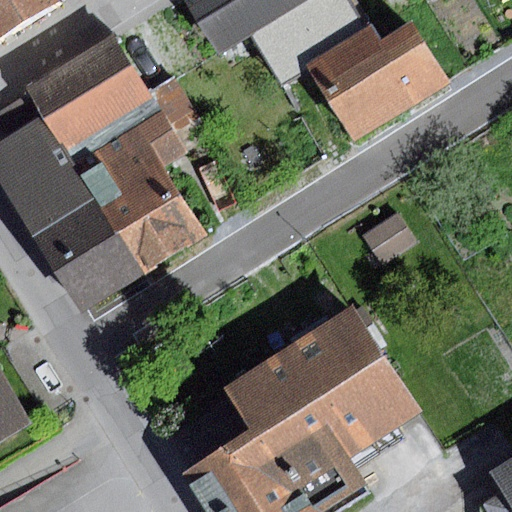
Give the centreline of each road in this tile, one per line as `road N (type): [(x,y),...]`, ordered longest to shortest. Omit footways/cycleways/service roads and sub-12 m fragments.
road 1 (residential): [(82,345),(511,84)]
road 2 (residential): [(82,345),(187,511)]
road 3 (residential): [(0,95),(145,0)]
road 4 (residential): [(0,216),(82,345)]
